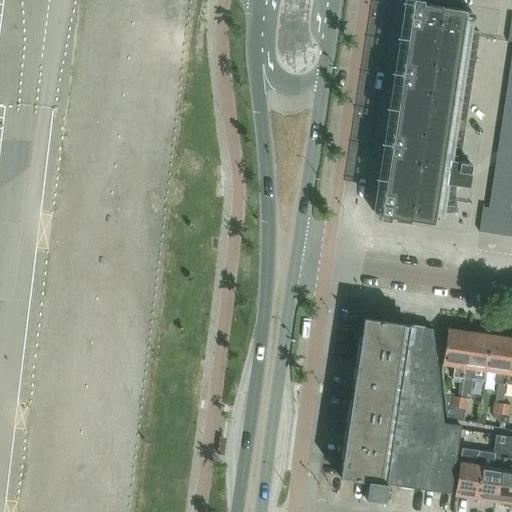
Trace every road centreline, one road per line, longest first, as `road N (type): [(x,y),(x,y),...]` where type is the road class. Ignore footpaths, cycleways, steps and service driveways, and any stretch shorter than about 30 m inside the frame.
road 1 (primary): [(253,44),(266,269),(236,511)]
road 2 (residential): [(326,261),(365,0)]
road 3 (primary): [(260,511),(295,256)]
road 4 (residential): [(294,510),(326,261)]
road 5 (unclassified): [(511,289),(326,261)]
road 6 (primary): [(295,256),(323,75)]
